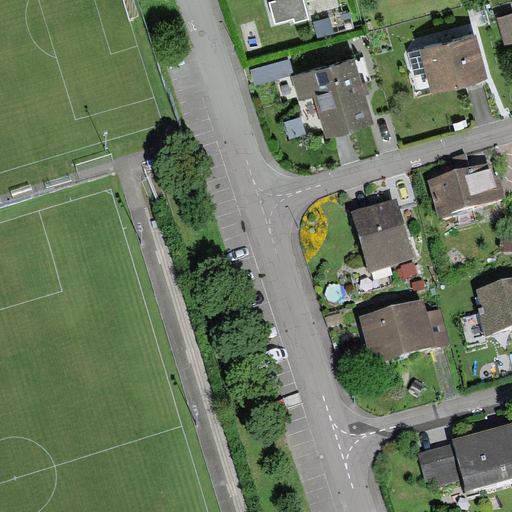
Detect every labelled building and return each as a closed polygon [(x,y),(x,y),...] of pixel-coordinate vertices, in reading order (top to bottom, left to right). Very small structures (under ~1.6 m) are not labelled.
[(511,12),(501,15),(510,44),(511,42),(511,12)] [(479,26),(417,39),(428,88),(489,76),(479,26)] [(355,58),(301,74),(321,145),(376,129),(355,58)] [(497,170),(429,186),(437,223),(506,207),(497,170)] [(403,205),(358,217),(375,281),(420,269),(403,205)] [(511,279),(480,288),(493,343),(511,338),(511,279)] [(429,313),(367,330),(379,375),(441,358),(429,313)] [(511,434),(448,450),(460,500),(511,487),(511,434)]
